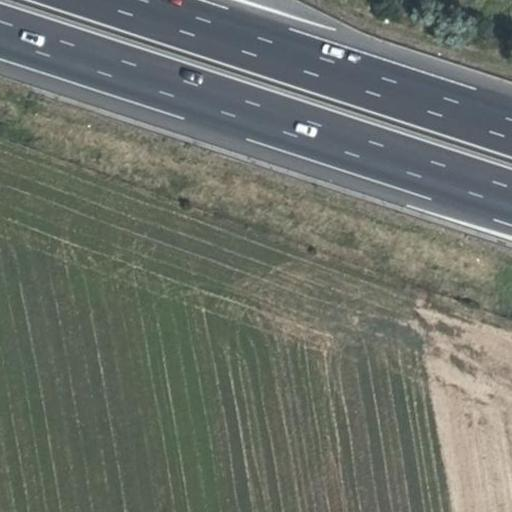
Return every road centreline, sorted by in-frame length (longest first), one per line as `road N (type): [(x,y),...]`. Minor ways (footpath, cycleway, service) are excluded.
road 1 (motorway): [(0,32),(511,200)]
road 2 (motorway): [(511,134),(103,0)]
